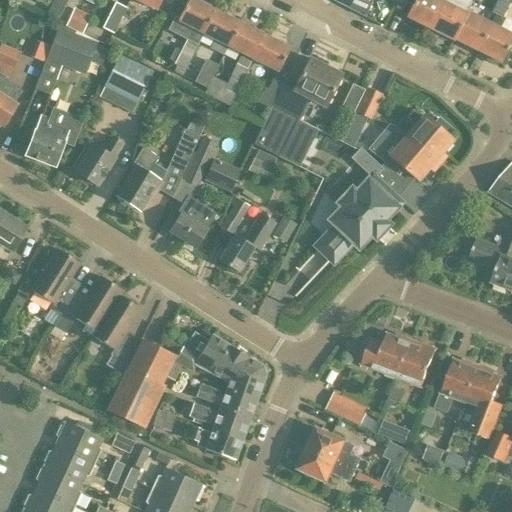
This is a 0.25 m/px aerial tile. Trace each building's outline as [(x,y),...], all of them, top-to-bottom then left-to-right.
[(58,20),(67,0),(53,0),(46,15),(58,20)] [(161,0),(134,0),(156,11),(161,0)] [(186,39),(197,45),(203,35),(215,11),(192,0),(188,0),(178,20),(175,18),(168,31),(186,39)] [(443,0),(414,0),(405,18),(429,30),(443,0)] [(463,0),(443,0),(429,30),(452,42),(466,12),(471,3),(463,0)] [(501,19),(507,7),(502,4),(504,1),(501,0),(496,0),(490,13),(494,15),(490,24),(476,52),(500,64),(511,40),(511,35),(500,29),(504,20),(501,19)] [(108,16),(119,22),(126,9),(115,4),(108,16)] [(65,27),(81,34),(90,17),(73,9),(65,27)] [(223,56),(227,48),(240,24),(215,11),(203,35),(212,40),(208,48),(223,56)] [(453,40),(476,52),(490,24),(466,12),(452,42),(453,42),(453,40)] [(119,22),(108,16),(102,29),(113,35),(119,22)] [(252,60),(264,37),(240,24),(227,48),(240,54),(236,63),(248,69),(252,60)] [(45,60),(84,75),(97,43),(58,28),(45,60)] [(277,73),(290,50),(264,37),(252,60),(277,73)] [(190,60),(197,45),(186,39),(180,51),(186,54),(184,58),(190,60)] [(0,45),(0,75),(8,79),(20,54),(0,45)] [(186,54),(180,51),(173,66),(185,71),(190,60),(184,58),(186,54)] [(103,88),(136,105),(152,73),(119,56),(103,88)] [(271,107),(296,119),(299,121),(309,101),(324,108),(341,76),(308,60),(293,91),(282,85),(271,107)] [(239,85),(247,71),(236,65),(230,77),(236,80),(234,83),(239,85)] [(236,80),(230,77),(223,91),(234,96),(239,85),(234,83),(236,80)] [(0,125),(3,127),(16,107),(14,106),(22,93),(0,78),(0,125)] [(367,89),(355,114),(370,121),(382,96),(367,89)] [(271,107),(262,125),(253,145),(277,157),(296,119),(271,107)] [(438,119),(433,125),(423,117),(421,119),(412,111),(406,119),(415,127),(406,137),(434,161),(452,141),(445,136),(451,130),(438,119)] [(40,116),(34,131),(24,157),(54,169),(64,142),(70,127),(40,116)] [(183,127),(168,163),(184,170),(204,123),(194,119),(189,130),(183,127)] [(427,169),(434,161),(406,137),(394,127),(389,126),(368,150),(383,164),(388,158),(417,182),(427,169)] [(357,134),(346,128),(339,143),(350,148),(357,134)] [(107,172),(114,159),(124,145),(110,138),(102,152),(92,145),(90,148),(86,145),(72,168),(76,170),(74,174),(96,188),(102,178),(106,171),(107,172)] [(176,213),(180,215),(169,233),(194,249),(206,231),(205,231),(216,215),(190,199),(195,188),(196,188),(216,145),(202,139),(189,169),(187,168),(181,181),(180,180),(171,200),(181,206),(176,213)] [(132,166),(135,168),(117,197),(139,211),(149,195),(155,199),(164,184),(161,182),(167,172),(154,164),(157,158),(142,148),(132,166)] [(380,167),(359,148),(349,158),(372,180),(372,179),(396,199),(405,188),(380,167)] [(214,159),(204,181),(230,193),(240,171),(214,159)] [(253,159),(247,171),(268,181),(273,169),(253,159)] [(511,164),(488,194),(511,207),(511,164)] [(331,263),(352,241),(358,247),(371,233),(376,238),(388,225),(383,220),(397,206),(372,182),(368,179),(355,194),(350,190),(339,202),(343,206),(329,220),(336,226),(315,248),(331,263)] [(231,234),(248,207),(235,198),(230,205),(233,207),(220,227),(231,234)] [(0,243),(12,251),(25,230),(0,214),(0,243)] [(237,273),(252,249),(258,253),(276,225),(259,214),(242,241),(234,236),(218,262),(237,273)] [(285,243),(296,225),(283,217),(272,235),(285,243)] [(511,229),(509,228),(501,250),(475,241),(468,259),(496,270),(491,283),(511,291),(511,229)] [(91,337),(121,291),(99,278),(85,300),(75,293),(70,302),(59,295),(79,265),(57,250),(31,292),(52,305),(48,310),(60,317),(53,327),(64,335),(74,319),(84,326),(81,331),(91,337)] [(139,341),(125,333),(139,310),(118,297),(122,292),(121,291),(91,337),(112,351),(109,356),(126,367),(139,341)] [(195,367),(221,380),(228,368),(240,375),(249,360),(211,336),(199,355),(183,346),(174,363),(192,373),(195,367)] [(370,341),(362,364),(396,376),(397,374),(407,348),(408,343),(409,341),(396,336),(395,339),(386,336),(382,345),(370,341)] [(161,385),(165,378),(175,357),(140,340),(105,412),(144,430),(164,387),(161,385)] [(397,374),(396,376),(422,386),(436,351),(409,341),(408,343),(407,348),(397,374)] [(256,401),(264,377),(261,368),(249,360),(240,375),(228,368),(221,380),(228,384),(226,391),(256,401)] [(453,399),(464,403),(478,367),(465,361),(463,366),(453,362),(441,394),(439,394),(434,409),(448,414),(453,399)] [(493,403),(500,381),(493,378),(495,373),(478,367),(464,403),(476,408),(467,432),(490,441),(504,407),(493,403)] [(220,407),(219,410),(249,421),(256,401),(226,391),(225,394),(199,385),(195,398),(220,407)] [(398,408),(405,392),(392,387),(386,404),(398,408)] [(333,393),(324,411),(359,428),(368,410),(333,393)] [(212,430),(242,440),(249,421),(219,410),(218,413),(192,404),(187,418),(213,427),(212,430)] [(155,426),(177,431),(181,416),(159,411),(155,426)] [(430,431),(435,417),(423,413),(419,427),(430,431)] [(409,444),(414,428),(385,420),(380,435),(409,444)] [(54,437),(57,439),(54,445),(94,464),(100,451),(98,448),(101,440),(61,422),(54,437)] [(234,460),(242,440),(212,430),(210,435),(202,432),(202,431),(190,427),(186,439),(198,443),(197,444),(206,447),(205,450),(234,460)] [(340,451),(344,442),(317,430),(313,438),(309,436),(304,449),(356,471),(361,460),(340,451)] [(508,455),(511,446),(511,438),(496,431),(485,455),(505,464),(508,455)] [(390,442),(382,457),(401,466),(408,451),(390,442)] [(439,462),(444,450),(430,444),(425,456),(439,462)] [(48,451),(41,466),(81,484),(84,477),(88,477),(94,464),(54,445),(51,452),(48,451)] [(452,447),(446,461),(474,472),(480,458),(452,447)] [(137,467),(152,472),(158,453),(143,448),(137,467)] [(356,471),(304,449),(298,461),(302,463),(299,470),(326,482),(330,474),(350,484),(356,471)] [(110,471),(119,476),(124,466),(114,462),(110,471)] [(81,484),(41,466),(34,480),(37,483),(34,489),(74,508),(80,494),(78,492),(81,484)] [(125,478),(135,483),(139,473),(130,468),(125,478)] [(157,477),(150,490),(190,508),(193,502),(197,502),(204,487),(164,469),(160,477),(157,477)] [(119,476),(110,471),(105,480),(115,485),(119,476)] [(135,483),(125,478),(121,488),(130,492),(135,483)] [(28,495),(21,509),(26,511),(71,511),(74,508),(34,489),(31,495),(28,495)] [(188,511),(190,508),(150,490),(144,503),(147,506),(143,511),(188,511)] [(409,511),(415,500),(393,490),(384,511),(409,511)] [(440,511),(415,500),(409,511),(440,511)]
